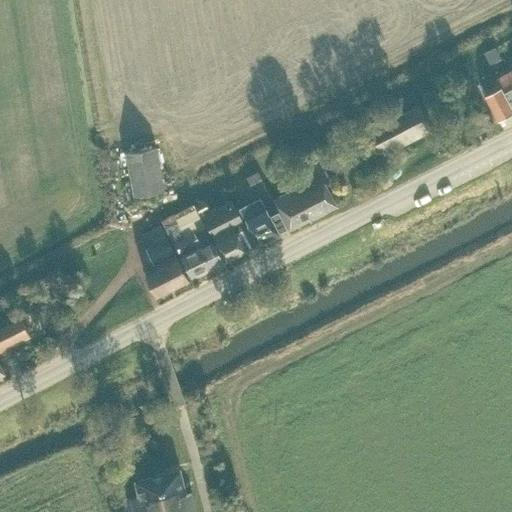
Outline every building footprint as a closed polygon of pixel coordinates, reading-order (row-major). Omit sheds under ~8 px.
[(494,47),(483,53),(487,60),(498,55),(494,47)] [(485,97),(498,122),(511,114),(511,73),(496,82),(495,82),(499,89),(485,97)] [(382,157),(432,131),(419,106),(369,132),(382,157)] [(352,139),(341,144),(348,158),(359,152),(352,139)] [(134,197),(164,191),(156,148),(125,154),(134,197)] [(288,193),(274,200),(289,230),(336,206),(327,188),(319,174),(325,171),(335,166),(327,150),(311,159),(307,160),(314,175),(292,186),(286,189),(288,193)] [(261,179),(257,172),(246,178),(250,185),(261,179)] [(260,198),(238,209),(257,246),(279,235),(278,235),(288,230),(279,212),(269,217),(260,198)] [(204,223),(225,263),(255,248),(231,201),(215,209),(219,215),(204,223)] [(196,206),(200,215),(209,211),(205,202),(196,206)] [(203,229),(184,238),(177,223),(178,222),(174,213),(161,220),(191,280),(223,264),(212,243),(208,245),(206,242),(208,240),(203,229)] [(145,234),(142,235),(149,248),(145,250),(156,271),(144,277),(155,298),(188,281),(174,254),(160,226),(145,234)] [(0,351),(29,337),(20,319),(0,328),(0,377),(4,375),(0,366),(0,351)] [(195,511),(190,493),(185,494),(179,471),(136,482),(139,495),(127,498),(130,511),(195,511)]
